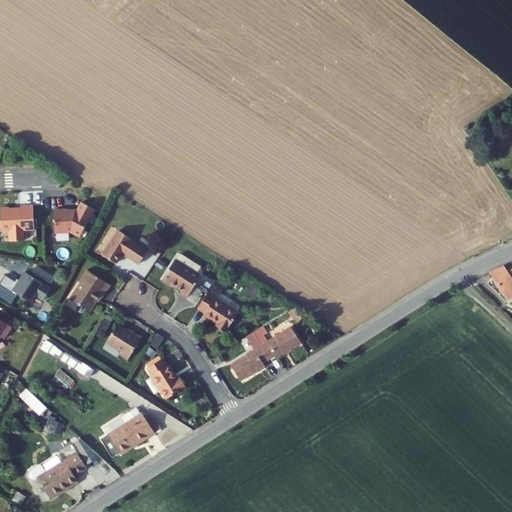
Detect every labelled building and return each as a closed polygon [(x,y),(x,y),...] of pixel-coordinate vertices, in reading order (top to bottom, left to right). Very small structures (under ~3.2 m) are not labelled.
[(56,234),(72,233),(81,238),(95,209),(82,203),(78,211),(76,211),(68,211),(54,211),(56,234)] [(35,231),(34,207),(21,208),(21,210),(10,211),(9,210),(1,211),(2,222),(1,222),(2,233),(10,233),(11,243),(25,242),(24,232),(35,231)] [(136,267),(144,255),(136,249),(127,243),(129,240),(116,231),(100,256),(113,265),(119,256),(136,267)] [(178,300),(182,303),(186,305),(201,283),(197,280),(186,273),(190,267),(180,260),(176,266),(175,266),(162,285),(175,294),(177,292),(182,295),(178,300)] [(190,267),(186,273),(197,280),(201,274),(190,267)] [(511,272),(506,278),(501,271),(488,281),(509,307),(511,304),(511,272)] [(99,294),(107,299),(110,293),(114,288),(89,272),(78,288),(76,287),(70,295),(89,308),(99,294)] [(53,290),(27,273),(20,285),(7,277),(1,286),(18,297),(20,295),(33,304),(37,297),(45,302),(53,290)] [(208,314),(226,327),(232,319),(238,311),(209,291),(195,311),(205,319),(208,314)] [(0,347),(5,340),(8,342),(15,330),(9,326),(0,320),(0,347)] [(9,326),(15,330),(18,325),(12,321),(9,326)] [(121,354),(129,359),(137,347),(144,335),(136,330),(134,333),(119,323),(108,340),(124,350),(121,354)] [(165,336),(158,332),(151,342),(158,347),(165,336)] [(275,367),(278,365),(279,367),(280,369),(306,355),(296,338),(267,354),(275,367)] [(269,370),(275,367),(267,354),(236,372),(246,389),(272,374),(269,370)] [(174,403),(192,394),(189,389),(187,384),(182,387),(170,364),(156,372),(174,403)] [(32,394),(26,399),(36,410),(42,404),(32,394)] [(131,460),(163,441),(155,430),(149,418),(117,437),(131,460)] [(47,467),(34,476),(33,477),(32,478),(31,480),(30,481),(30,483),(31,484),(31,485),(32,486),(34,487),(40,485),(53,506),(79,489),(76,485),(90,476),(92,480),(115,466),(100,452),(82,463),(79,460),(53,477),(47,467)]
